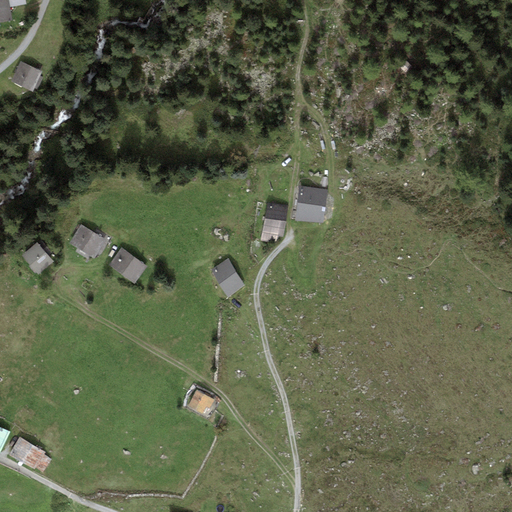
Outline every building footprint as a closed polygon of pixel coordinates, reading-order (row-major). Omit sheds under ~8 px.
[(8,0),(0,0),(0,22),(12,20),(10,7),(8,0)] [(43,71),(21,61),(11,81),(33,91),(35,88),(37,89),(43,77),(40,76),(43,71)] [(328,191),(301,187),(296,222),(324,225),(328,191)] [(289,206),(267,203),(260,241),(277,243),(278,236),(283,237),(289,206)] [(106,240),(81,225),(70,243),(94,258),(106,240)] [(41,240),(22,255),(39,274),(54,261),(49,255),(52,253),(41,240)] [(147,266),(122,247),(109,265),(134,284),(147,266)] [(228,259),(211,270),(227,296),(245,285),(228,259)] [(215,400),(197,390),(188,407),(201,414),(206,406),(210,409),(215,400)] [(0,451),(10,432),(0,426),(0,451)] [(45,452),(19,436),(8,457),(34,469),(35,467),(43,472),(52,459),(44,454),(45,452)]
